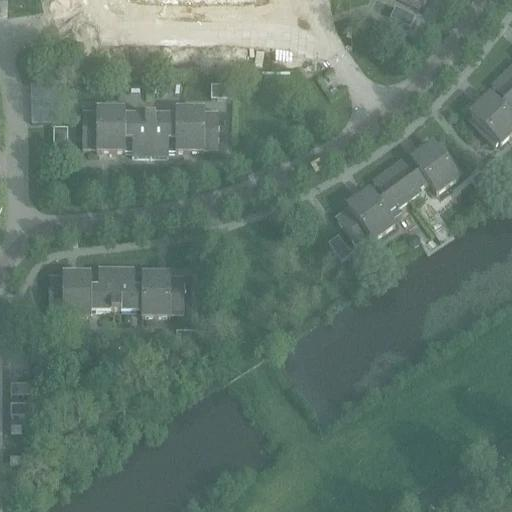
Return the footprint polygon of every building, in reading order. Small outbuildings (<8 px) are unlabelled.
[(117,0),(118,0),(118,1),(119,1),(119,2),(120,3),(120,4),(121,4),(121,5),(122,5),(122,6),(123,6),(123,7),(124,7),(124,8),(125,8),(126,9),(127,10),(128,10),(129,11),(130,11),(131,12),(132,12),(133,13),(134,13),(135,13),(136,13),(137,13),(137,14),(138,14),(139,14),(140,14),(141,14),(142,14),(180,13),(247,11),(254,11),(255,11),(256,11),(257,11),(258,11),(258,10),(259,10),(260,10),(261,10),(262,9),(263,9),(264,8),(265,8),(266,7),(267,6),(268,6),(268,5),(269,5),(269,4),(270,4),(270,3),(271,3),(271,2),(271,0),(117,0)] [(427,0),(393,0),(419,12),(420,9),(423,10),(427,0)] [(395,11),(391,20),(410,29),(415,20),(395,11)] [(386,29),(382,38),(402,48),(406,38),(386,29)] [(66,58),(86,58),(86,46),(66,45),(66,58)] [(511,117),(511,85),(505,79),(492,91),(496,95),(470,120),(472,122),(469,125),(495,151),(497,148),(499,150),(511,137),(511,122),(510,120),(511,117)] [(59,86),(30,86),(31,127),(60,126),(59,86)] [(233,89),(211,89),(211,103),(233,103),(233,89)] [(132,156),(132,161),(150,162),(150,121),(124,121),(125,115),(96,114),(96,117),(82,117),(82,154),(96,154),(96,156),(124,157),(124,156),(132,156)] [(175,115),(175,121),(150,121),(150,162),(168,162),(168,157),(175,157),(203,157),(204,154),(217,154),(217,118),(204,118),(204,115),(175,115)] [(67,138),(54,138),(54,153),(67,153),(67,138)] [(405,170),(402,166),(382,180),(404,209),(420,197),(418,195),(427,188),(436,199),(458,182),(457,180),(460,178),(438,148),(435,151),(434,149),(405,170)] [(496,162),(489,168),(503,185),(511,178),(496,162)] [(479,175),(471,182),(485,199),(493,192),(479,175)] [(395,211),(397,214),(404,209),(382,180),(373,187),(376,191),(347,212),(348,215),(335,224),(357,253),(370,244),(372,246),(395,229),(386,218),(395,211)] [(338,240),(329,246),(342,264),(351,258),(338,240)] [(90,322),(90,315),(116,316),(116,285),(98,284),(98,280),(91,280),(62,280),(62,282),(48,282),(48,319),(62,319),(62,321),(90,322)] [(134,280),(134,285),(116,285),(116,316),(141,316),(141,322),(170,322),(170,319),(183,319),(184,283),(170,283),(170,280),(141,280),(134,280)] [(16,311),(16,333),(30,333),(30,311),(16,311)] [(182,335),(182,349),(199,349),(199,335),(182,335)] [(31,352),(31,365),(49,365),(49,352),(31,352)]
